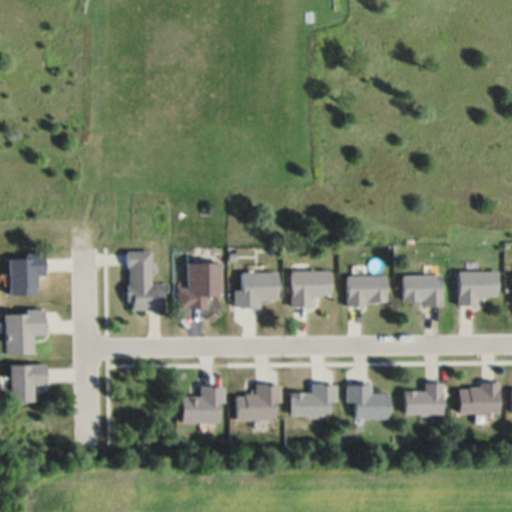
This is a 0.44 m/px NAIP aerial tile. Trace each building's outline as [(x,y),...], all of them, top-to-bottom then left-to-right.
[(162,310),(161,282),(150,283),(149,250),(124,250),(124,310),(162,310)] [(43,254),(8,253),(7,295),(33,295),(33,275),(42,275),(43,254)] [(175,309),(206,309),(206,298),(219,298),(219,262),(184,262),(184,288),(175,288),(175,309)] [(329,269),(288,269),(288,307),(309,307),(309,296),(329,296),(329,269)] [(494,270),(455,270),(455,305),(475,305),(475,295),(494,295),(494,270)] [(276,271),(241,271),(241,285),(231,285),(231,308),(257,308),(257,297),(276,297),(276,271)] [(384,275),(345,275),(345,305),(384,305),(384,275)] [(400,275),(400,305),(439,305),(439,275),(400,275)] [(2,354),(31,354),(31,334),(43,334),(42,309),(1,309),(2,354)] [(7,402),(32,402),(32,387),(43,387),(43,364),(7,364),(7,402)] [(288,417),(324,417),(324,406),(334,406),(334,383),(308,383),(308,393),(288,393),(288,417)] [(439,415),(439,383),(421,383),(421,392),(401,392),(401,415),(439,415)] [(233,420),(270,420),(270,408),(278,408),(278,384),(254,384),(254,393),(233,393),(233,420)] [(386,420),(386,394),(370,394),(369,384),(343,384),(343,406),(352,406),(352,420),(386,420)] [(455,414),(496,414),(496,385),(455,385),(455,414)] [(178,424),(215,424),(215,406),(222,406),(222,386),(198,386),(198,396),(178,396),(178,424)]
